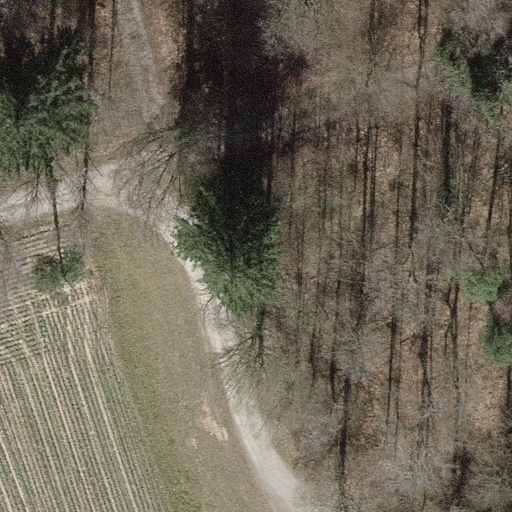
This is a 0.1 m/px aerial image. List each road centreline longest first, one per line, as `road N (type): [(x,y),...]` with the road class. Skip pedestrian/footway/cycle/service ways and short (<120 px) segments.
road 1 (track): [(177,128),(288,509)]
road 2 (track): [(511,42),(177,128)]
road 3 (track): [(0,191),(177,128)]
road 4 (track): [(137,0),(177,128)]
